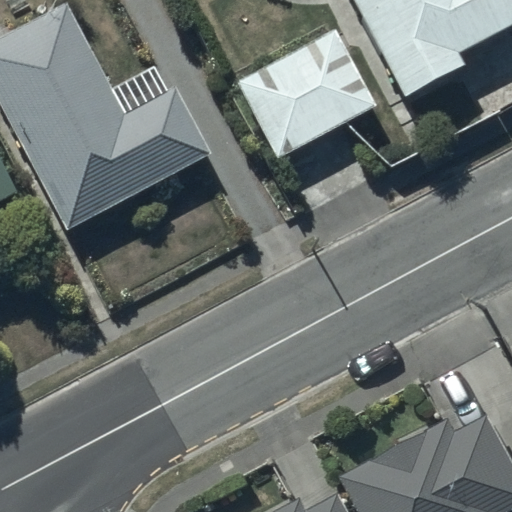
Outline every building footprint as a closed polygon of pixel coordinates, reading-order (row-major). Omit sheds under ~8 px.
[(511,0),(346,0),(401,104),(464,71),(458,61),(505,37),(511,49),(511,0)] [(123,120),(65,11),(0,45),(0,111),(66,236),(208,160),(173,94),(123,120)] [(377,113),(333,28),(231,81),(275,166),(377,113)] [(0,207),(17,199),(0,167),(0,207)] [(365,511),(511,511),(511,455),(494,421),(462,437),(456,425),(349,480),(365,511)] [(351,511),(343,496),(314,511),(310,511),(305,503),(288,511),(351,511)]
